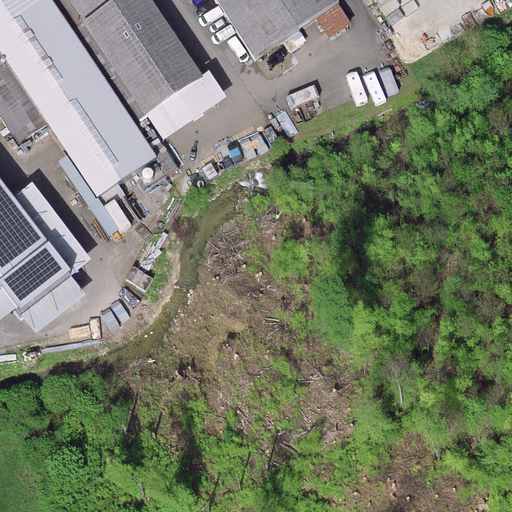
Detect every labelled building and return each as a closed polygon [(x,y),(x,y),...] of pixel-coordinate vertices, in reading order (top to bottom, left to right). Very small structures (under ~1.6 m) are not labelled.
[(0,0),(0,115),(19,143),(50,122),(98,193),(156,154),(134,121),(51,0),(0,0)] [(51,0),(134,121),(201,76),(149,0),(51,0)] [(341,0),(214,0),(253,58),(316,17),(329,37),(352,23),(339,4),(343,2),(341,0)] [(0,281),(19,305),(23,311),(71,274),(75,271),(16,195),(0,174),(0,281)] [(32,183),(16,195),(75,271),(92,259),(32,183)] [(86,294),(71,274),(23,311),(38,330),(86,294)] [(0,319),(19,305),(0,281),(0,319)]
